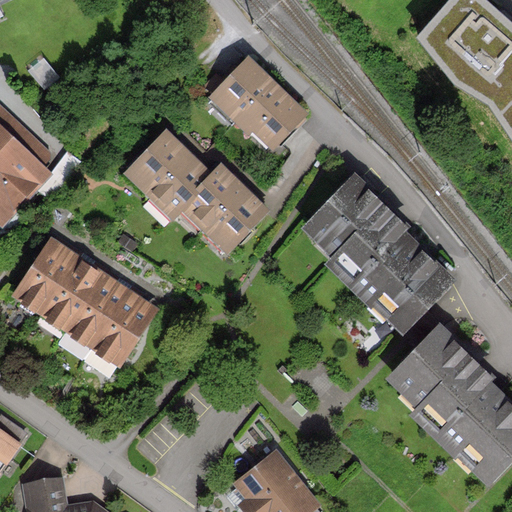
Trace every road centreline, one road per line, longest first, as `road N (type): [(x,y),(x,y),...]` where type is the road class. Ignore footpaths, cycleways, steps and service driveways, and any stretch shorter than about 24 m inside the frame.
road 1 (residential): [(511,324),(217,0)]
road 2 (residential): [(184,511),(0,385)]
